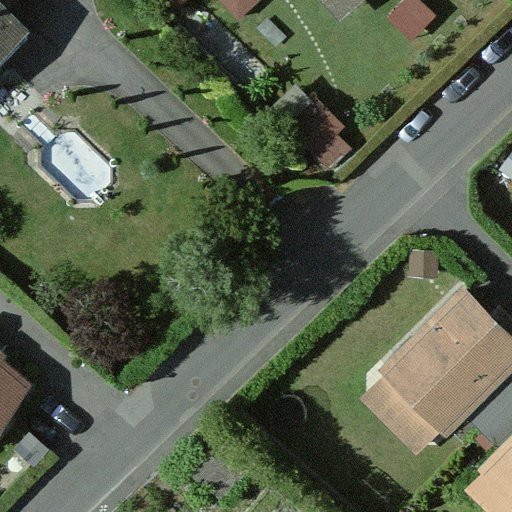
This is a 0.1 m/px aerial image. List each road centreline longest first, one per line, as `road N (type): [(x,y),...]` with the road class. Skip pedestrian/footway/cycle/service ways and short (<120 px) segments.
road 1 (residential): [(511,75),(54,511)]
road 2 (unknown): [(316,257),(78,32)]
